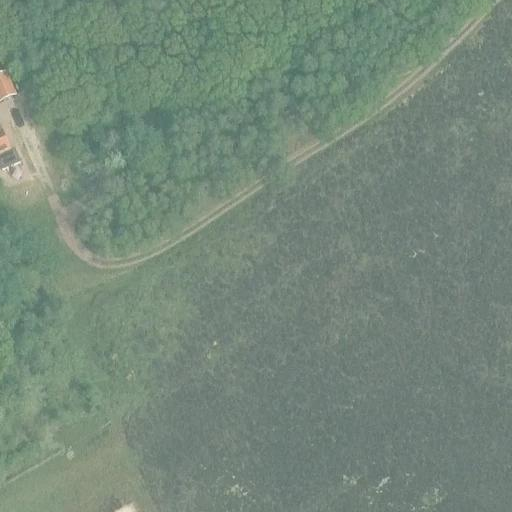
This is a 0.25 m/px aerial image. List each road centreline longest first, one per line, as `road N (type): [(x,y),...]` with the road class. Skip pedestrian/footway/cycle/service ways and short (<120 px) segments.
road 1 (track): [(486,0),(361,120),(140,257),(82,262),(54,237),(41,208),(0,228)]
road 2 (track): [(41,208),(88,197),(428,60)]
